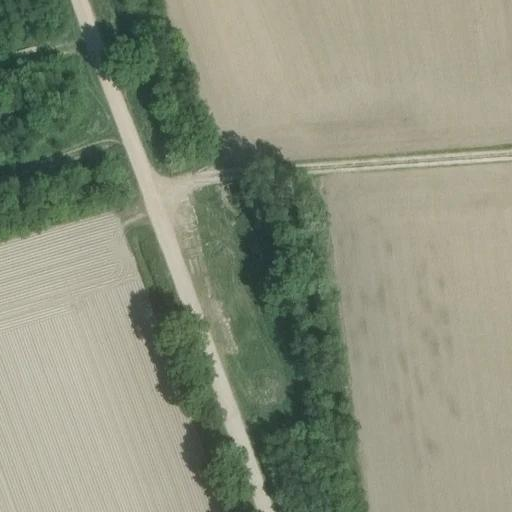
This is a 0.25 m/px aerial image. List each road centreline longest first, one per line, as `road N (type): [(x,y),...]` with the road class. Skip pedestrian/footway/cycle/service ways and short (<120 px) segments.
road 1 (track): [(134,138),(268,511)]
road 2 (track): [(511,153),(149,180)]
road 3 (track): [(84,0),(134,138)]
road 4 (track): [(0,174),(134,138)]
